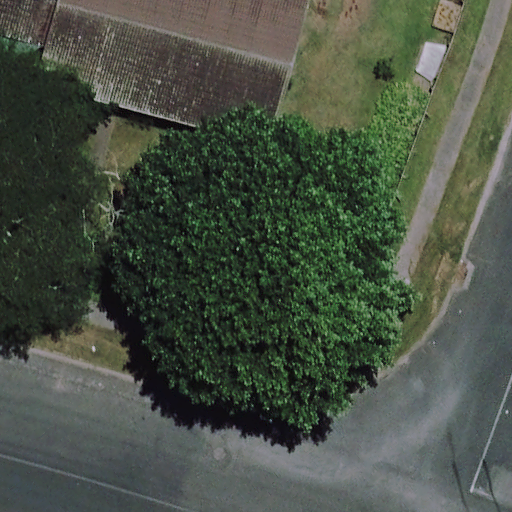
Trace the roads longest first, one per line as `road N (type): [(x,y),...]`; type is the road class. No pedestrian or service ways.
road 1 (residential): [(191,511),(0,459)]
road 2 (residential): [(467,511),(511,378)]
